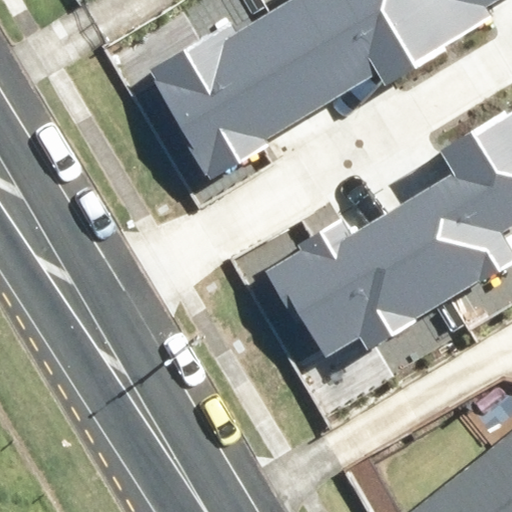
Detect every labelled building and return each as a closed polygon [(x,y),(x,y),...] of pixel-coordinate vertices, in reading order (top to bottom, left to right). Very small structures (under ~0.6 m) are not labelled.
[(276,0),(275,1),(329,96),(384,64),(390,74),(447,41),(423,0),(276,0)] [(423,0),(447,41),(503,8),(498,0),(423,0)] [(155,57),(219,167),(276,134),(273,128),(329,96),(275,1),(238,22),(232,13),(155,57)] [(460,160),(395,199),(448,288),(511,250),(511,221),(510,218),(511,217),(511,102),(449,140),(460,160)] [(306,241),(274,260),(325,347),(366,323),(372,333),(448,288),(395,199),(355,222),(347,209),(302,235),(306,241)] [(511,511),(511,436),(414,511),(511,511)]
